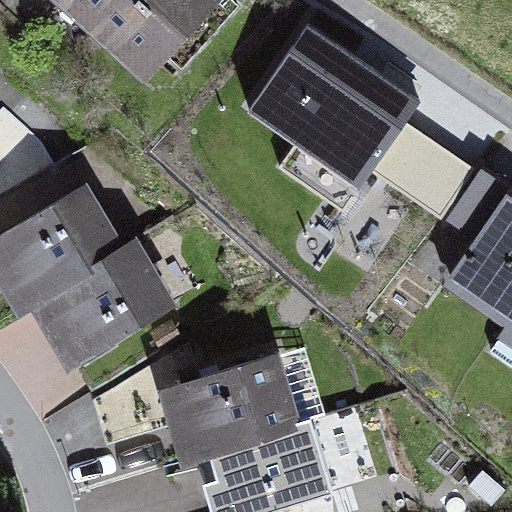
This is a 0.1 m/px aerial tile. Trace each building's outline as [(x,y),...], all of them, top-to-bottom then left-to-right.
[(45,0),(144,89),(225,0),(45,0)] [(416,112),(310,38),(254,118),(360,192),(416,112)] [(511,185),(487,167),(451,217),(482,239),(452,281),(511,321),(511,323),(494,352),(511,364),(511,185)] [(82,199),(0,247),(0,301),(15,328),(36,315),(70,372),(171,312),(135,251),(119,260),(82,199)] [(280,359),(162,397),(188,477),(197,474),(208,511),(293,511),(332,500),(307,420),(300,422),(280,359)]
